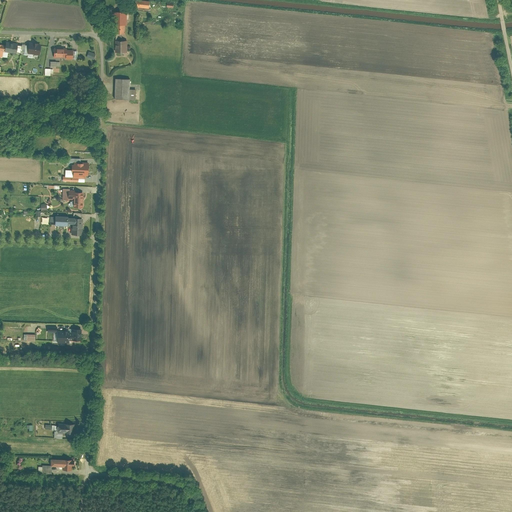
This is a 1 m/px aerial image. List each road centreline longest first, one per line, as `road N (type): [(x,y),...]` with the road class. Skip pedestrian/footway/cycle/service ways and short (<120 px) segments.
road 1 (residential): [(0,33),(89,35),(102,51),(85,473)]
road 2 (track): [(85,473),(169,484),(189,496),(195,511)]
